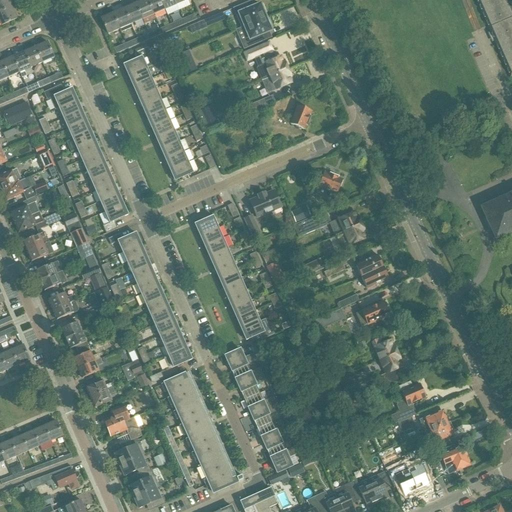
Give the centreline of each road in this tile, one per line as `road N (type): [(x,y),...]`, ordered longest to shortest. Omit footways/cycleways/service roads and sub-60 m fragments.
road 1 (residential): [(195,511),(256,484),(256,471),(145,219)]
road 2 (tertiary): [(511,423),(369,124)]
road 3 (residential): [(115,511),(0,237)]
road 4 (residential): [(145,219),(369,124)]
road 5 (residential): [(145,219),(55,18)]
road 6 (unknown): [(511,170),(477,189),(488,261),(458,314)]
road 7 (tertiary): [(369,124),(313,0)]
